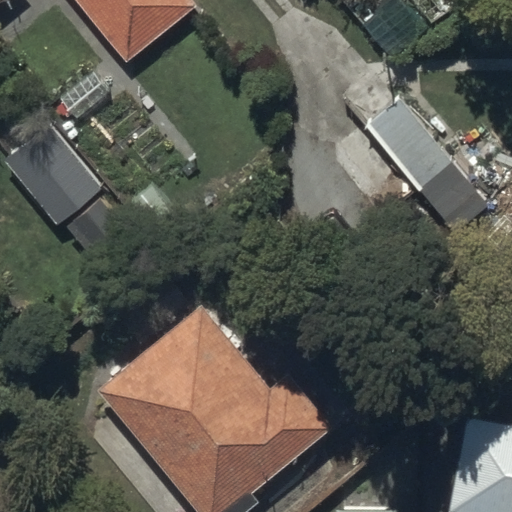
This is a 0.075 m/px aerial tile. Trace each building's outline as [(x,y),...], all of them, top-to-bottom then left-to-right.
[(182,0),(87,0),(126,47),(182,0)] [(464,172),(409,108),(347,160),(402,224),(464,172)] [(70,204),(101,177),(44,110),(12,137),(70,204)] [(101,177),(70,204),(64,210),(93,243),(130,211),(101,177)] [(250,472),(326,411),(284,358),(268,370),(199,285),(95,369),(208,510),(213,505),(219,511),(221,511),(258,483),(250,472)] [(511,511),(511,406),(464,398),(447,492),(511,505),(511,511)] [(397,511),(398,494),(335,492),(334,511),(397,511)]
